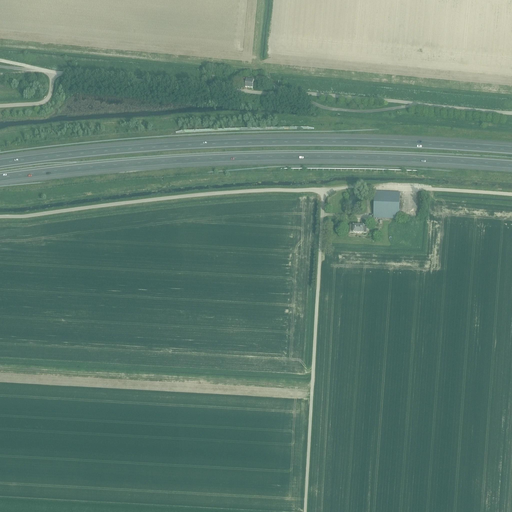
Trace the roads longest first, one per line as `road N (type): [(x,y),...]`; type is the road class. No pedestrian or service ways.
road 1 (motorway): [(0,179),(273,157),(511,165)]
road 2 (motorway): [(511,150),(215,143),(0,163)]
